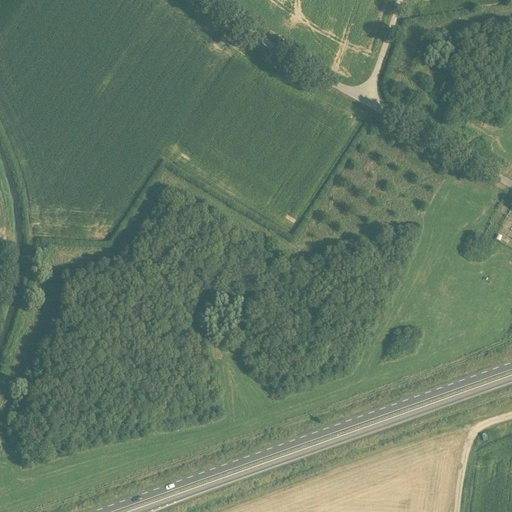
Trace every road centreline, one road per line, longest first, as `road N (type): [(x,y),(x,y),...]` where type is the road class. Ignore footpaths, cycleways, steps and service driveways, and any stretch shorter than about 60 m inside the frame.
road 1 (primary): [(511,366),(101,511)]
road 2 (primary): [(140,511),(511,379)]
road 3 (track): [(230,511),(472,421),(484,427)]
road 4 (unclassified): [(365,98),(306,69),(207,0)]
road 5 (unclassified): [(511,188),(365,98)]
